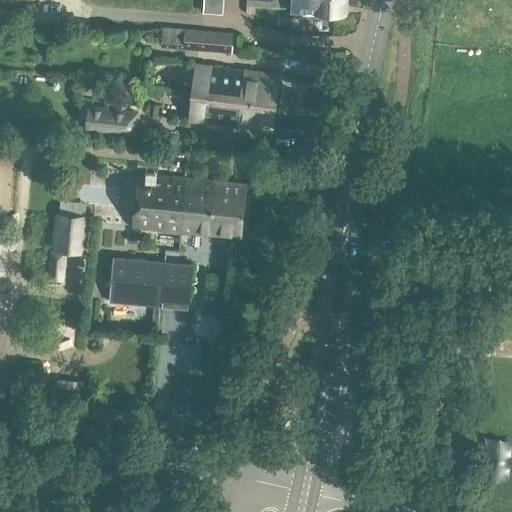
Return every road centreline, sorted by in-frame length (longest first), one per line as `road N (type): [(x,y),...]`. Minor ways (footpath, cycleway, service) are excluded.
road 1 (secondary): [(305,493),(356,173),(394,0)]
road 2 (unclassified): [(0,485),(180,463),(247,479)]
road 3 (unclassified): [(411,511),(460,324)]
